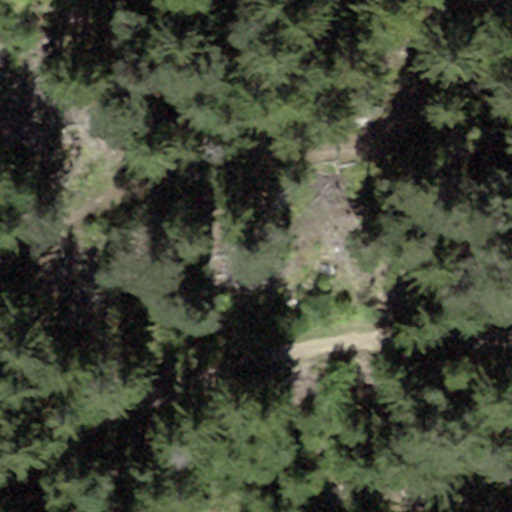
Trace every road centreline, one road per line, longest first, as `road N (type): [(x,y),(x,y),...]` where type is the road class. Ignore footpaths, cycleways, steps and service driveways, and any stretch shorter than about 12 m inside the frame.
road 1 (track): [(0,268),(45,227),(258,148),(384,127),(411,101),(442,0)]
road 2 (track): [(511,319),(318,349),(87,412),(0,462)]
